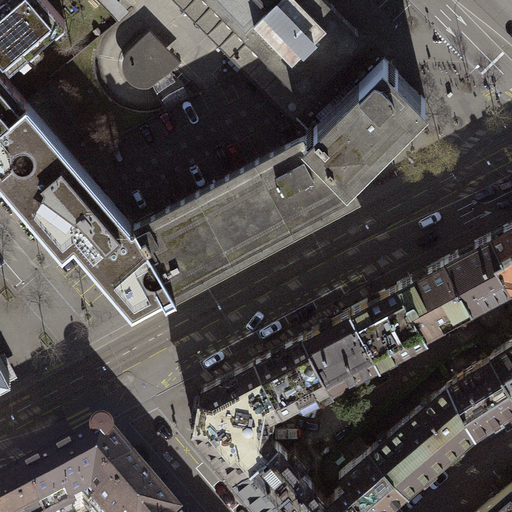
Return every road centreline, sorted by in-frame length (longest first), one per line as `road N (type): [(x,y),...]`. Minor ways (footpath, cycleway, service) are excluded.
road 1 (secondary): [(125,397),(182,352),(511,190)]
road 2 (residential): [(125,397),(223,511)]
road 3 (secondary): [(0,454),(125,397)]
road 4 (residential): [(511,435),(419,511)]
